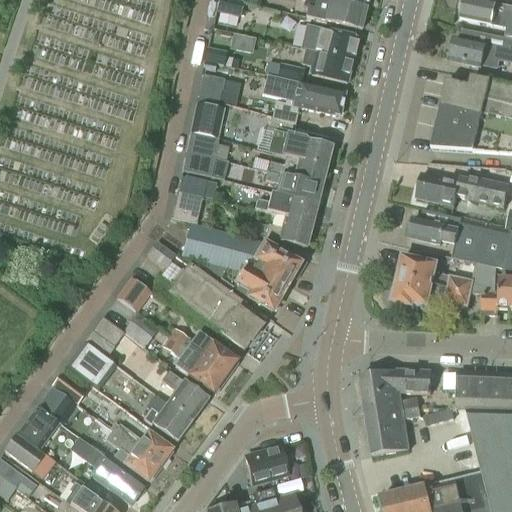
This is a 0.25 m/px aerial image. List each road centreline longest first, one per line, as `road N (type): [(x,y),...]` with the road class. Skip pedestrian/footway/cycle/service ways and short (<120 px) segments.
road 1 (tertiary): [(334,338),(412,0)]
road 2 (unclassified): [(185,511),(255,415),(329,399)]
road 3 (residential): [(334,338),(511,346)]
